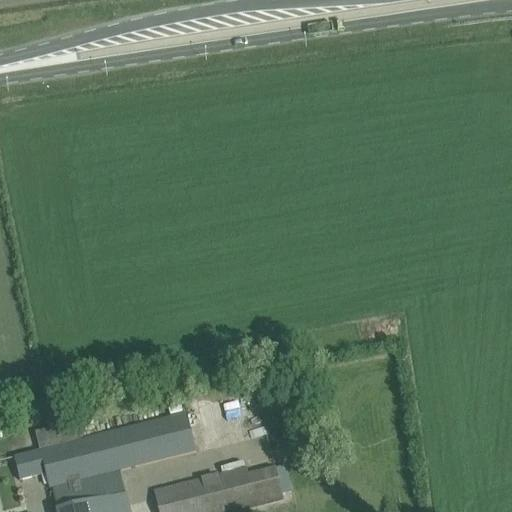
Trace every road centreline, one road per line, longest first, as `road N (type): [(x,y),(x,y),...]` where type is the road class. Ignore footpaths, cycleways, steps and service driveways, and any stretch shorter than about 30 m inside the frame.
road 1 (primary): [(0,74),(511,3)]
road 2 (primary): [(298,0),(140,22),(0,62)]
